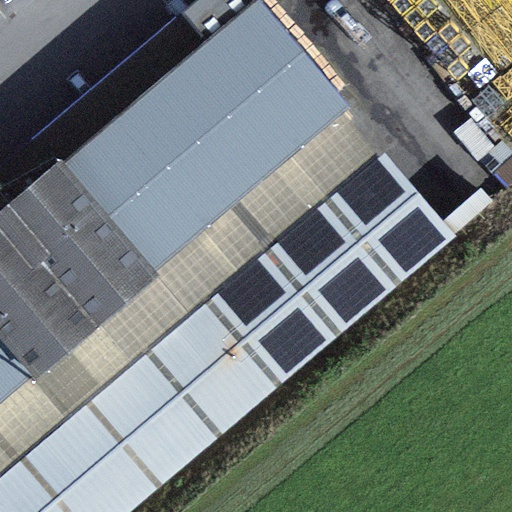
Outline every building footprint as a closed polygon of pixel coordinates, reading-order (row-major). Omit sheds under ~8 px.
[(253,8),(246,0),(205,0),(186,16),(183,13),(65,113),(92,144),(253,8)] [(350,113),(258,4),(253,8),(92,144),(63,168),(156,277),(345,117),(350,113)] [(32,381),(0,407),(0,480),(380,159),(345,117),(158,279),(35,385),(32,381)] [(133,511),(455,240),(384,156),(380,159),(0,480),(0,511),(133,511)] [(63,168),(61,164),(0,193),(0,192),(0,343),(32,381),(35,385),(158,279),(156,277),(63,168)] [(0,407),(32,381),(0,343),(0,407)]
